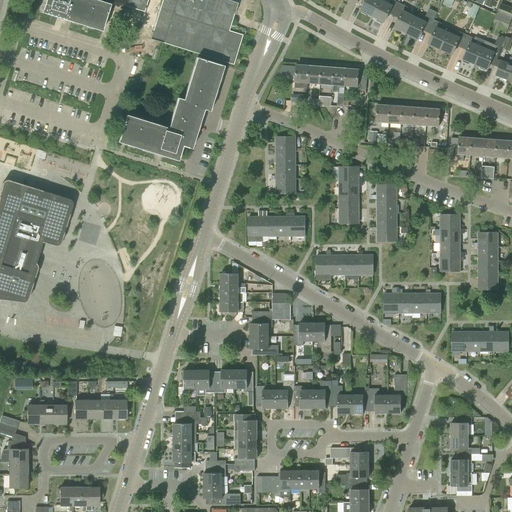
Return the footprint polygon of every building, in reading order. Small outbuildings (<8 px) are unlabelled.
[(44,0),(42,11),(103,29),(109,7),(86,0),(44,0)] [(151,0),(140,36),(222,62),(223,56),(234,60),(248,17),(238,14),(240,5),(230,2),(230,0),(151,0)] [(366,0),(361,11),(373,17),(381,0),(380,0),(366,0)] [(388,14),(394,17),(400,4),(392,0),(391,0),(390,4),(381,0),(373,17),(384,22),(388,14)] [(445,0),(443,5),(450,8),(454,0),(453,0),(445,0)] [(494,1),(491,0),(487,0),(485,6),(491,8),(494,1)] [(511,17),(511,7),(501,3),(497,14),(511,19),(511,17)] [(395,28),(406,34),(414,18),(405,13),(408,8),(400,4),(394,17),(399,19),(395,28)] [(473,4),(468,16),(474,19),(479,7),(473,4)] [(422,31),(428,33),(434,20),(437,13),(429,9),(422,21),(414,18),(406,34),(418,39),(422,31)] [(429,44),(441,49),(448,33),(439,28),(441,24),(434,20),(428,33),(433,36),(429,44)] [(456,46),(462,48),(467,35),(459,32),(457,37),(448,33),(441,49),(452,55),(456,46)] [(463,59),(475,65),(485,41),(482,47),(474,44),(476,39),(467,35),(462,48),(463,49),(464,48),(467,50),(463,59)] [(485,41),(475,65),(480,67),(479,69),(485,72),(486,70),(487,70),(495,54),(494,53),(495,51),(499,53),(504,39),(498,37),(494,45),(485,41)] [(502,47),(508,49),(511,40),(511,39),(506,37),(502,47)] [(496,76),(509,81),(511,71),(511,53),(508,64),(502,61),(496,76)] [(182,147),(188,149),(200,109),(206,111),(220,66),(199,59),(184,104),(179,102),(169,132),(125,118),(118,140),(178,159),(182,147)] [(294,88),(307,89),(309,66),(296,65),(294,88)] [(309,66),(307,89),(308,83),(320,84),(321,67),(309,66)] [(334,68),(321,67),(320,84),(332,85),(334,68)] [(346,69),(334,68),(332,85),(345,86),(346,69)] [(346,69),(345,86),(357,87),(358,83),(359,70),(346,69)] [(357,87),(357,91),(365,91),(365,83),(358,83),(357,87)] [(291,103),(297,103),(297,105),(304,105),(305,95),(291,94),(291,103)] [(319,106),(331,107),(331,97),(319,97),(319,106)] [(331,97),(331,107),(343,108),(343,98),(331,97)] [(376,123),(389,123),(390,106),(377,106),(376,123)] [(389,123),(401,124),(402,107),(390,106),(389,123)] [(401,124),(414,125),(415,108),(402,107),(401,124)] [(414,125),(426,126),(427,109),(415,108),(414,125)] [(427,109),(426,126),(438,127),(440,110),(427,109)] [(377,143),(386,143),(387,135),(377,134),(377,143)] [(458,155),(457,159),(463,160),(464,155),(470,156),(472,138),(459,137),(459,139),(458,148),(458,155)] [(276,138),(276,152),(295,152),(295,138),(276,138)] [(472,138),(470,156),(483,157),(484,139),(472,138)] [(483,157),(495,157),(496,140),(484,139),(483,157)] [(495,157),(507,158),(509,141),(496,140),(495,157)] [(57,162),(59,154),(39,150),(37,158),(57,162)] [(276,152),(276,166),(295,166),(295,152),(276,152)] [(276,166),(276,180),(295,180),(295,166),(276,166)] [(481,178),(493,179),(494,167),(482,166),(481,178)] [(339,168),(339,182),(358,182),(358,168),(339,168)] [(295,180),(276,180),(276,194),(295,194),(295,180)] [(0,303),(23,306),(24,306),(25,306),(25,305),(26,305),(27,304),(28,303),(28,302),(38,272),(38,271),(38,269),(37,268),(36,266),(43,244),(55,247),(56,248),(57,248),(58,248),(59,247),(60,246),(61,246),(61,245),(62,244),(73,207),(73,206),(73,205),(73,204),(73,203),(72,202),(71,201),(70,200),(69,200),(9,181),(8,181),(7,181),(6,181),(5,181),(4,182),(3,182),(3,183),(2,184),(2,185),(0,193),(0,303)] [(339,182),(339,196),(358,196),(358,182),(339,182)] [(377,186),(377,200),(396,200),(396,186),(377,186)] [(339,196),(339,210),(359,210),(358,196),(339,196)] [(377,200),(377,214),(396,214),(396,200),(377,200)] [(359,210),(339,210),(340,224),(359,224),(359,210)] [(377,214),(377,228),(396,228),(396,214),(377,214)] [(440,216),(440,230),(459,230),(459,215),(440,216)] [(290,217),(276,218),(276,237),(290,237),(290,217)] [(304,217),(290,217),(290,237),(304,236),(304,217)] [(248,237),(248,242),(262,242),(262,237),(262,218),(259,218),(248,218),(248,237)] [(262,218),(262,237),(276,237),(276,218),(262,218)] [(396,228),(377,228),(377,242),(396,242),(396,228)] [(440,230),(440,244),(459,243),(459,230),(440,230)] [(478,233),(478,247),(497,247),(497,233),(478,233)] [(440,244),(440,257),(460,257),(459,243),(440,244)] [(478,247),(478,261),(497,261),(497,247),(478,247)] [(317,276),(317,280),(331,280),(331,276),(331,256),(326,256),(317,256),(317,276)] [(331,256),(331,276),(345,276),(345,256),(331,256)] [(359,256),(345,256),(345,276),(359,276),(359,256)] [(373,256),(359,256),(359,276),(373,276),(373,256)] [(460,257),(440,257),(440,272),(460,271),(460,257)] [(478,261),(478,275),(497,275),(497,261),(478,261)] [(220,274),(220,284),(246,284),(238,284),(238,274),(220,274)] [(497,275),(478,275),(478,289),(497,289),(497,275)] [(220,284),(220,294),(243,294),(243,293),(246,293),(246,284),(220,284)] [(220,294),(220,303),(238,303),(243,303),(243,294),(220,294)] [(412,294),(398,295),(398,314),(412,314),(412,294)] [(426,294),(412,294),(412,314),(426,313),(426,294)] [(440,294),(426,294),(426,313),(440,313),(440,294)] [(398,314),(398,295),(384,295),(384,314),(398,314)] [(238,303),(220,303),(220,313),(222,313),(222,315),(237,315),(237,313),(238,313),(238,303)] [(250,324),(250,337),(268,337),(268,328),(272,328),(272,325),(279,325),(279,321),(278,321),(272,321),(272,318),(252,318),(252,324),(250,324)] [(312,324),(312,342),(320,342),(320,346),(321,346),(321,350),(324,353),(331,353),(331,325),(325,325),(325,323),(312,324)] [(304,342),(312,342),(312,324),(299,324),(299,325),(293,325),(293,346),(304,345),(304,342)] [(466,352),(466,333),(452,333),(452,352),(466,352)] [(480,333),(466,333),(466,352),(480,352),(480,333)] [(493,333),(480,333),(480,352),(494,352),(493,333)] [(508,333),(493,333),(494,352),(508,352),(508,333)] [(268,337),(250,337),(250,350),(252,350),(252,355),(278,355),(278,346),(268,346),(268,337)] [(188,389),(197,389),(197,371),(184,371),(184,388),(179,388),(179,397),(184,397),(184,393),(188,393),(188,389)] [(206,393),(215,393),(215,372),(210,372),(210,371),(197,371),(197,389),(197,396),(206,396),(206,393)] [(225,389),(234,389),(234,371),(221,371),(221,372),(215,372),(215,393),(225,393),(225,389)] [(234,371),(234,389),(243,389),(243,393),(248,393),(248,406),(253,406),(253,372),(246,373),(246,371),(234,371)] [(288,407),(294,407),(294,386),(294,375),(283,375),(283,391),(275,391),(275,409),(288,409),(288,407)] [(388,396),(388,414),(401,414),(401,395),(401,375),(394,375),(394,392),(397,392),(397,396),(388,396)] [(325,407),(331,407),(331,381),(320,381),(320,391),(312,391),(313,409),(325,409),(325,407)] [(331,381),(331,407),(338,407),(338,413),(339,413),(339,415),(340,416),(345,416),(346,415),(346,413),(351,413),(350,396),(342,396),(342,386),(338,386),(338,382),(331,382),(331,381)] [(263,409),(275,409),(275,391),(267,391),(267,386),(257,386),(257,406),(263,406),(263,409)] [(300,409),(313,409),(312,391),(304,391),(304,386),(294,386),(294,407),(300,407),(300,409)] [(359,396),(350,396),(351,413),(364,413),(363,411),(369,411),(369,389),(369,391),(359,391),(359,396)] [(369,389),(369,411),(375,411),(375,414),(388,414),(388,396),(379,396),(379,389),(369,389)] [(109,401),(100,401),(100,419),(113,419),(112,401),(113,401),(113,394),(109,394),(109,401)] [(40,406),(39,406),(39,424),(52,424),(52,406),(43,406),(43,400),(40,400),(40,406)] [(87,419),(87,401),(74,401),(74,419),(87,419)] [(100,401),(87,401),(87,419),(100,419),(100,401)] [(125,401),(113,401),(112,401),(113,419),(125,419),(125,401)] [(39,424),(39,406),(26,406),(27,425),(39,424)] [(65,406),(52,406),(52,424),(65,424),(65,406)] [(184,412),(184,418),(200,418),(200,412),(196,412),(196,406),(184,406),(184,412)] [(234,421),(234,431),(257,430),(257,421),(251,421),(251,414),(230,414),(230,421),(234,421)] [(1,416),(0,419),(0,422),(16,428),(18,421),(1,416)] [(451,424),(451,437),(468,437),(468,424),(472,424),(472,417),(456,417),(456,424),(451,424)] [(173,424),(173,434),(196,434),(196,424),(207,424),(207,421),(207,418),(200,418),(184,418),(184,424),(175,424),(173,424)] [(0,422),(0,429),(14,434),(16,428),(0,422)] [(14,434),(0,429),(0,435),(13,439),(14,434)] [(234,431),(234,440),(257,440),(257,430),(234,431)] [(173,434),(173,443),(192,443),(196,443),(196,434),(173,434)] [(451,437),(451,449),(457,449),(457,455),(472,455),(472,448),(468,448),(468,437),(451,437)] [(239,449),(239,450),(257,449),(257,440),(234,440),(234,449),(239,449)] [(3,456),(3,463),(9,463),(27,463),(27,450),(19,450),(19,441),(7,442),(7,450),(9,450),(9,456),(3,456)] [(173,443),(174,453),(192,453),(192,443),(173,443)] [(351,456),(351,466),(369,466),(369,452),(359,452),(359,448),(330,448),(330,459),(347,459),(347,456),(351,456)] [(476,460),(495,460),(495,454),(483,454),(484,448),(476,448),(476,460)] [(235,459),(235,465),(255,465),(255,459),(257,459),(257,449),(239,450),(239,459),(235,459)] [(174,453),(174,463),(175,463),(176,468),(189,468),(189,463),(192,463),(192,453),(174,453)] [(451,461),(451,473),(472,473),(472,472),(473,471),(473,464),(472,464),(468,464),(468,461),(472,461),(472,455),(457,455),(457,461),(451,461)] [(9,463),(9,476),(27,476),(27,469),(28,469),(28,464),(27,464),(27,463),(9,463)] [(485,463),(483,470),(490,472),(492,465),(485,463)] [(347,474),(347,484),(367,484),(367,478),(369,478),(369,466),(351,466),(351,474),(347,474)] [(204,473),(204,486),(222,486),(222,477),(226,477),(226,467),(206,468),(206,473),(204,473)] [(275,493),(274,493),(274,496),(284,496),(284,492),(291,492),(291,489),(291,471),(281,471),(281,477),(275,477),(275,493)] [(300,471),(291,471),(291,489),(300,489),(300,471)] [(310,471),(300,471),(300,489),(300,492),(306,492),(306,495),(309,495),(309,489),(310,489),(310,471)] [(319,471),(310,471),(310,489),(319,489),(319,493),(325,493),(325,473),(319,473),(319,471)] [(451,473),(451,486),(457,486),(456,492),(472,492),(472,485),(472,473),(451,473)] [(336,475),(336,484),(346,484),(346,475),(336,475)] [(9,476),(9,488),(27,488),(27,476),(9,476)] [(351,493),(351,502),(369,502),(369,490),(367,490),(367,484),(347,484),(347,493),(351,493)] [(204,486),(204,499),(206,499),(206,505),(210,505),(241,505),(241,495),(226,495),(222,495),(222,486),(204,486)] [(69,511),(73,511),(73,488),(66,488),(66,487),(61,487),(62,488),(60,488),(60,490),(57,490),(57,498),(60,498),(60,506),(69,506),(69,511)] [(73,488),(73,511),(73,506),(84,506),(84,511),(86,511),(85,488),(73,488)] [(98,488),(85,488),(86,511),(92,511),(92,506),(99,506),(99,500),(103,500),(102,490),(98,490),(98,488)] [(368,511),(369,502),(351,502),(351,511),(344,511),(343,511),(368,511)]
